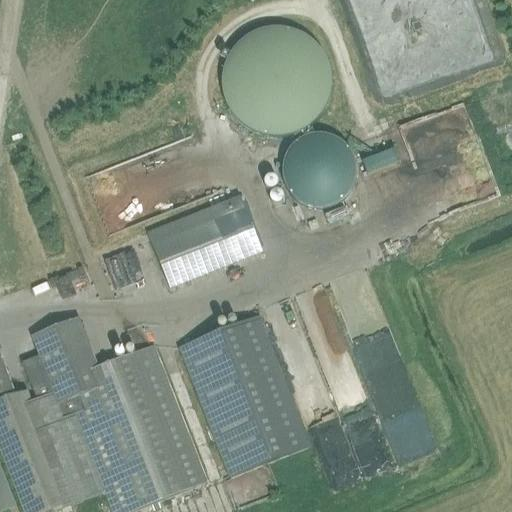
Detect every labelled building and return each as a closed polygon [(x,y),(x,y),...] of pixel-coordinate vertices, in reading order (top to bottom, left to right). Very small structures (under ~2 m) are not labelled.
[(339,0),(368,94),(464,65),(457,40),(401,57),(384,0),(339,0)] [(291,138),(298,136),(304,132),(310,128),(316,123),(321,118),(325,112),(328,105),(330,98),(331,90),(331,82),(330,75),(328,67),(325,60),(321,54),(317,48),(312,44),(306,39),(300,36),(293,34),(287,32),(280,31),(273,31),(266,31),(260,33),(253,36),(247,39),(241,44),(235,50),(231,56),(227,63),(224,70),(222,78),(222,85),(222,93),(224,100),(226,107),(230,114),(234,120),(240,126),(245,131),(252,135),(258,137),(265,139),(271,140),(278,140),(285,139),(291,138)] [(345,200),(349,195),(352,190),(355,185),(356,179),(356,173),(355,167),(354,161),(351,156),(348,151),(344,147),(339,143),(334,141),(329,139),(324,138),(318,137),(313,138),(307,140),(301,142),(296,146),(291,150),(287,155),(285,161),(283,167),(282,174),(283,180),(285,187),(288,193),(291,199),(296,204),(301,207),(307,209),(313,211),(319,211),(324,211),(330,209),(336,207),(341,204),(345,200)] [(170,292),(263,255),(241,199),(148,236),(170,292)] [(232,480),(311,449),(259,318),(181,350),(232,480)] [(0,452),(23,511),(56,511),(105,494),(111,511),(136,511),(207,484),(154,347),(98,369),(79,321),(31,338),(40,358),(22,365),(36,401),(32,404),(26,389),(14,394),(0,357),(0,452)] [(332,416),(347,467),(341,469),(338,458),(318,463),(324,481),(372,467),(355,409),(332,416)]
